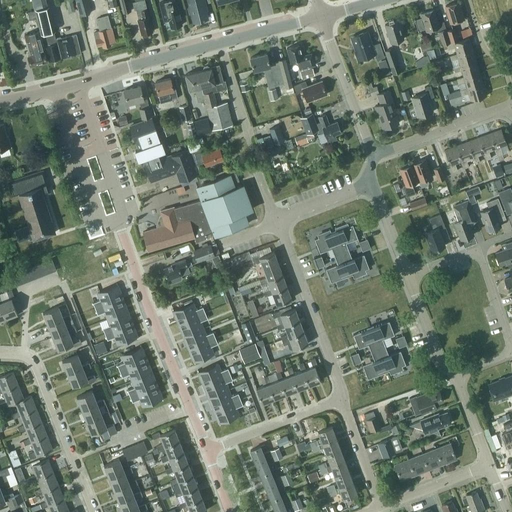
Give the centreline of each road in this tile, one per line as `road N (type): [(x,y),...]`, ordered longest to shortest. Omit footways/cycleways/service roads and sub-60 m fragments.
road 1 (unclassified): [(207,451),(112,220),(70,87)]
road 2 (tertiary): [(70,87),(320,15)]
road 3 (residential): [(92,511),(33,364),(0,354)]
road 4 (residential): [(341,399),(276,220)]
road 5 (residential): [(407,275),(478,248),(511,346)]
road 6 (unclassified): [(371,155),(320,15)]
road 7 (residential): [(511,105),(371,155)]
road 8 (residential): [(207,451),(341,399)]
